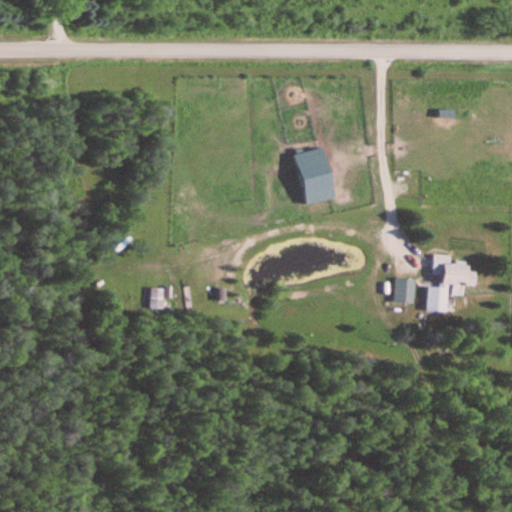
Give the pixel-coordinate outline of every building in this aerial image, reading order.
[(322,146),(293,153),(305,204),(334,197),(322,146)] [(171,245),(171,211),(163,211),(163,245),(171,245)] [(446,312),(447,294),(461,295),(461,285),(473,285),(473,271),(467,271),(467,264),(448,263),(448,255),(432,254),(431,275),(439,275),(439,286),(426,285),(425,311),(446,312)] [(412,302),(413,278),(393,277),(392,302),(412,302)] [(161,309),(161,288),(148,288),(148,309),(161,309)]
